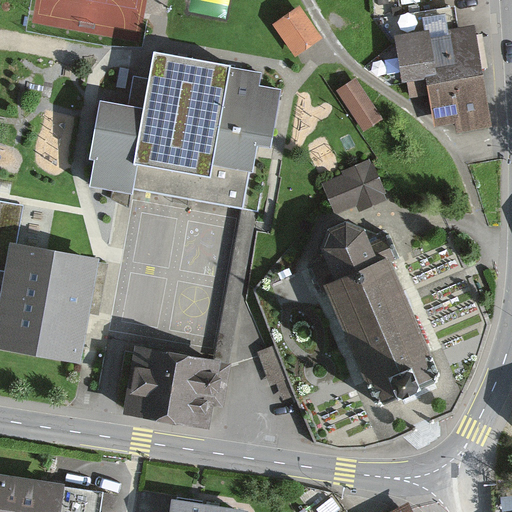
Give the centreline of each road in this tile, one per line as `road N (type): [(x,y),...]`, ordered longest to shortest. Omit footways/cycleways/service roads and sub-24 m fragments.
road 1 (tertiary): [(0,419),(444,484)]
road 2 (tertiary): [(444,484),(511,339)]
